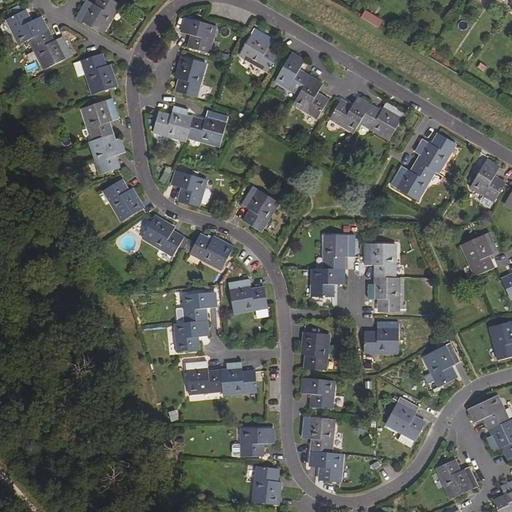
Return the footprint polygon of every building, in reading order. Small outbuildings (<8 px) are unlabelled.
[(77,19),(97,31),(114,1),(112,0),(94,0),(92,4),(87,0),(86,0),(79,0),(71,15),(77,19)] [(25,36),(39,66),(61,56),(66,53),(57,34),(52,37),(46,40),(44,36),(46,35),(42,27),(35,14),(34,14),(23,20),(21,15),(23,14),(20,7),(2,16),(13,41),(25,36)] [(358,15),(375,25),(379,18),(363,8),(358,15)] [(188,50),(208,55),(216,29),(192,22),(186,20),(182,34),(188,36),(194,38),(193,42),(191,41),(188,50)] [(239,53),(267,71),(278,54),(271,50),(270,52),(266,50),(273,38),(254,27),(251,33),(239,53)] [(78,58),(89,91),(113,83),(105,62),(100,64),(98,60),(100,59),(97,51),(78,58)] [(293,104),(317,119),(328,102),(320,97),(319,99),(315,96),(322,86),(310,78),(303,73),(302,75),(298,72),(301,67),(305,62),(292,54),(276,81),(299,95),(293,104)] [(176,92),(196,97),(206,64),(182,57),(180,64),(176,78),(182,80),(181,85),(179,84),(176,92)] [(476,66),(483,70),(486,65),(479,61),(476,66)] [(360,121),(389,138),(404,113),(386,101),(383,107),(379,113),(375,110),(377,109),(357,97),(351,108),(346,105),(348,103),(341,99),(330,116),(354,130),(360,121)] [(90,143),(101,175),(120,169),(117,160),(115,161),(113,157),(119,155),(125,153),(121,139),(114,141),(112,135),(110,127),(107,128),(106,123),(112,122),(118,120),(112,100),(106,102),(83,109),(94,142),(90,143)] [(187,136),(220,146),(228,117),(208,111),(205,123),(200,122),(201,120),(187,116),(189,109),(175,105),(171,117),(167,116),(167,114),(159,112),(153,130),(186,140),(187,136)] [(394,184),(414,196),(432,167),(435,169),(453,140),(436,130),(431,137),(433,138),(431,142),(426,138),(420,135),(413,148),(418,151),(415,156),(410,164),(412,165),(410,168),(405,166),(399,162),(388,180),(394,184)] [(469,184),(493,199),(504,181),(497,177),(496,179),(491,176),(495,171),(499,165),(486,157),(482,163),(469,184)] [(175,196),(195,202),(203,176),(180,169),(173,167),(168,181),(175,183),(181,185),(180,189),(177,188),(175,196)] [(158,181),(164,184),(168,172),(163,170),(158,181)] [(104,191),(122,221),(143,209),(131,190),(127,193),(124,189),(126,188),(121,180),(104,191)] [(241,217),(258,226),(275,198),(257,186),(250,182),(239,201),(245,205),(249,207),(247,211),(245,209),(241,217)] [(511,187),(503,203),(511,207),(511,187)] [(143,237),(174,255),(184,237),(176,233),(175,235),(171,233),(174,228),(155,216),(143,237)] [(478,228),(486,247),(493,245),(484,225),(478,228)] [(456,237),(471,269),(488,261),(485,253),(483,254),(481,250),(486,247),(478,228),(456,237)] [(186,250),(217,266),(228,244),(209,234),(206,239),(202,237),(202,235),(196,231),(186,250)] [(308,293),(329,294),(329,285),(327,285),(327,280),(333,281),(340,281),(340,266),(341,258),(338,258),(338,253),(344,253),(351,253),(351,232),(345,232),(321,232),(321,265),(309,265),(308,293)] [(373,274),(392,275),(393,241),(369,240),(363,241),(362,262),(369,262),(375,262),(375,266),(373,266),(373,274)] [(499,278),(508,297),(511,294),(511,267),(509,269),(511,274),(508,277),(507,274),(499,278)] [(376,309),(396,309),(396,275),(392,275),(373,274),(373,281),(365,281),(365,296),(372,296),(378,296),(378,300),(376,300),(376,309)] [(233,314),(267,308),(264,288),(255,289),(255,292),(251,292),(250,287),(249,280),(228,283),(230,290),(233,314)] [(173,349),(194,347),(193,338),(191,338),(190,334),(203,333),(202,318),(201,309),(199,310),(199,305),(205,305),(212,305),(211,290),(204,290),(179,292),(182,320),(171,321),(173,349)] [(495,358),(511,354),(511,348),(511,346),(510,346),(509,342),(511,340),(511,319),(487,326),(495,358)] [(361,350),(395,350),(395,326),(395,320),(374,320),(374,326),(374,332),(370,332),(370,330),(361,330),(361,350)] [(300,366),(321,368),(323,332),(299,331),(297,353),(303,353),(303,358),(301,358),(300,366)] [(420,354),(435,385),(453,377),(449,369),(447,370),(445,366),(450,363),(457,360),(447,341),(441,344),(420,354)] [(217,393),(251,391),(251,371),(242,372),(242,374),(238,374),(238,368),(237,361),(222,362),(222,369),(216,369),(207,370),(207,372),(203,372),(202,366),(202,360),(181,361),(182,367),(183,391),(217,389),(217,393)] [(307,405),(327,407),(330,379),(305,378),(298,377),(297,392),(304,393),(310,393),(310,397),(308,397),(307,405)] [(499,450),(503,458),(511,453),(511,430),(506,418),(504,419),(492,394),(470,404),(464,407),(471,421),(476,418),(481,415),(483,419),(481,420),(485,428),(487,434),(481,437),(488,450),(494,447),(499,445),(500,449),(499,450)] [(410,437),(411,438),(421,421),(414,417),(413,419),(409,417),(412,412),(415,405),(397,395),(394,401),(382,421),(398,430),(410,437)] [(177,410),(170,412),(173,422),(181,420),(177,410)] [(316,479),(336,481),(339,453),(327,453),(331,419),(307,416),(300,416),(298,437),(305,438),(311,438),(311,442),(308,442),(308,451),(307,465),(319,466),(319,471),(317,471),(316,479)] [(261,443),(268,443),(268,429),(262,428),(237,428),(236,456),(257,456),(258,448),(255,448),(255,443),(261,443)] [(406,445),(410,437),(398,430),(394,438),(406,445)] [(433,465),(449,496),(470,485),(476,482),(466,463),(460,466),(454,469),(452,465),(454,464),(451,457),(433,465)] [(249,502),(273,503),(273,497),(274,481),(268,481),(268,476),(270,476),(271,468),(251,467),(249,502)] [(492,499),(498,511),(507,511),(511,510),(511,477),(499,484),(502,490),(505,495),(500,497),(500,495),(492,499)]
